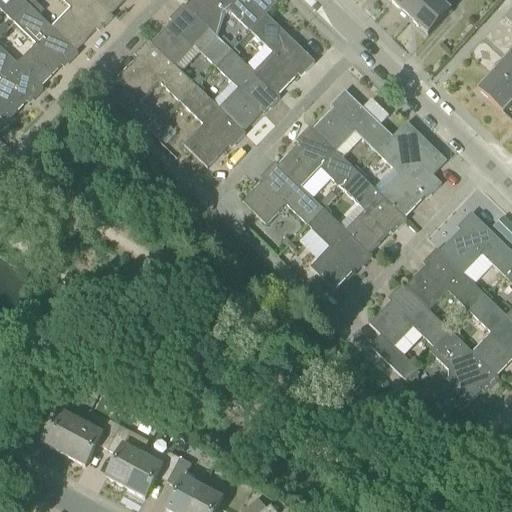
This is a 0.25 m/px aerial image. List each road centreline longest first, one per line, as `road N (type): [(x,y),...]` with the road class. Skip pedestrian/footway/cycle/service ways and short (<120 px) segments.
road 1 (residential): [(7,160),(162,0)]
road 2 (residential): [(210,205),(362,45)]
road 3 (residential): [(490,168),(336,325)]
road 4 (residential): [(490,168),(362,45)]
